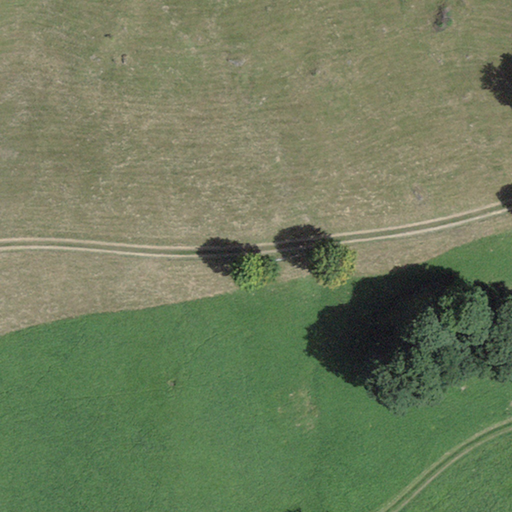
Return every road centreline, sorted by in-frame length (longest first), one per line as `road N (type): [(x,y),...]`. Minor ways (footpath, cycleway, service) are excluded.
road 1 (track): [(0,238),(263,250),(511,194)]
road 2 (track): [(511,423),(457,451),(385,511)]
